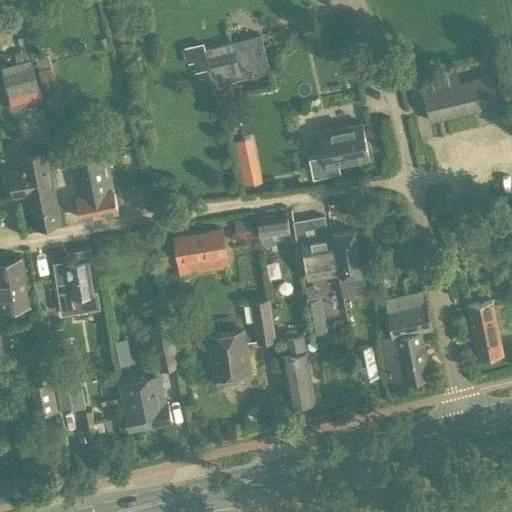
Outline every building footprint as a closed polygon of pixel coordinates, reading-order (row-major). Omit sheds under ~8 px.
[(259,33),(204,48),(202,42),(184,46),(188,62),(193,61),(195,71),(209,67),(213,84),(269,69),(259,33)] [(36,58),(45,91),(57,88),(48,54),(36,58)] [(31,57),(2,65),(10,95),(12,94),(23,91),(39,87),(31,57)] [(455,70),(420,78),(430,120),(498,104),(491,74),(458,82),(455,70)] [(23,91),(12,94),(15,106),(27,103),(42,99),(39,87),(23,91)] [(361,121),(318,130),(326,166),(369,157),(361,121)] [(22,164),(6,166),(12,193),(27,190),(34,227),(60,222),(45,150),(20,155),(22,164)] [(105,151),(68,159),(81,217),(117,209),(105,151)] [(253,152),(239,155),(245,183),(258,180),(253,152)] [(289,231),(286,211),(256,216),(259,235),(289,231)] [(311,217),(314,236),(300,238),(306,277),(337,272),(331,233),(327,233),(324,215),(311,217)] [(471,217),(454,220),(456,232),(473,230),(473,227),(471,217)] [(233,239),(258,235),(256,227),(231,231),(233,239)] [(174,236),(178,260),(226,251),(222,228),(174,236)] [(337,272),(339,281),(364,277),(356,229),(331,233),(337,272)] [(411,243),(403,244),(406,260),(414,258),(411,243)] [(88,260),(92,259),(90,246),(77,248),(79,259),(67,261),(67,259),(52,261),(56,283),(70,281),(71,288),(57,291),(59,304),(74,302),(75,310),(100,306),(97,289),(93,289),(88,260)] [(0,303),(1,308),(28,303),(20,257),(0,261),(0,303)] [(314,332),(325,330),(319,299),(313,300),(310,286),(304,287),(311,324),(313,324),(314,332)] [(429,376),(428,373),(419,329),(431,327),(423,290),(384,298),(391,332),(389,332),(390,336),(382,338),(390,382),(403,379),(403,381),(429,376)] [(258,340),(274,337),(267,298),(251,300),(258,340)] [(492,299),(466,303),(477,358),(503,353),(492,299)] [(170,320),(149,324),(158,369),(179,365),(170,320)] [(211,341),(209,342),(215,380),(250,374),(243,328),(216,333),(216,334),(211,341)] [(284,337),(287,353),(281,354),(289,403),(314,399),(306,350),(305,350),(302,334),(284,337)] [(371,343),(355,347),(362,377),(378,374),(371,343)] [(49,370),(36,373),(38,383),(51,380),(49,370)] [(134,374),(131,379),(119,381),(125,409),(124,409),(128,429),(171,420),(167,400),(164,401),(159,373),(147,375),(142,372),(134,374)] [(71,408),(85,406),(80,379),(66,382),(71,408)] [(51,380),(34,384),(39,412),(56,409),(51,380)]
